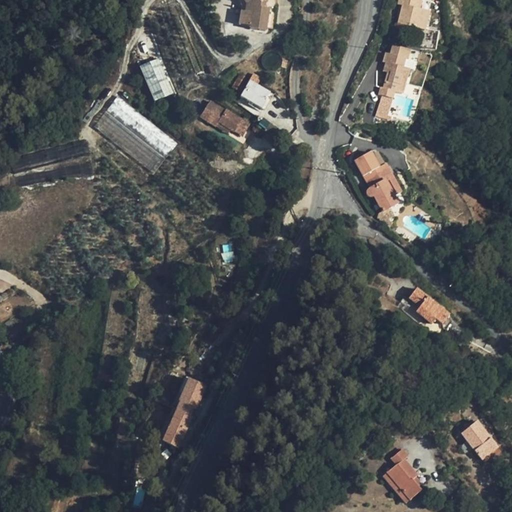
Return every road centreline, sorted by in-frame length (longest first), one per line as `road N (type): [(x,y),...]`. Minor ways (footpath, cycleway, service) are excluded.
road 1 (unclassified): [(182,511),(308,234),(319,189)]
road 2 (residential): [(511,354),(319,189)]
road 3 (residential): [(325,149),(310,141),(293,86),(303,0)]
road 4 (unclassified): [(325,149),(366,0)]
